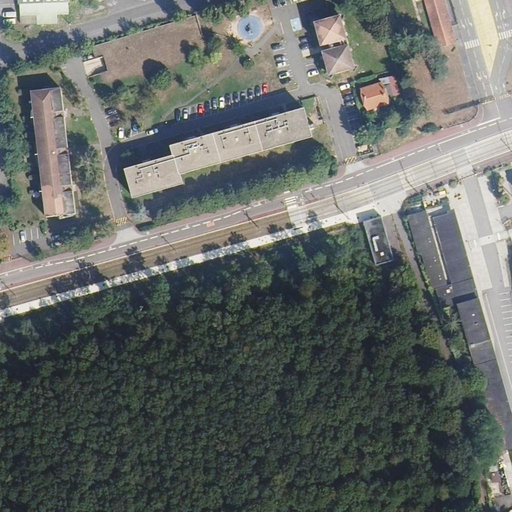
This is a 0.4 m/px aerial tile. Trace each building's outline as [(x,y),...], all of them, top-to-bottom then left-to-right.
[(72,0),(16,0),(17,11),(73,10),(72,0)] [(444,0),(422,0),(435,41),(455,35),(444,0)] [(342,19),(314,28),(328,77),(356,68),(342,19)] [(380,79),(363,84),(370,107),(388,101),(386,95),(397,92),(391,72),(378,75),(380,79)] [(61,93),(31,97),(46,225),(76,221),(61,93)] [(310,115),(176,152),(179,161),(129,175),(137,203),(187,189),(185,182),(319,144),(310,115)] [(431,294),(436,292),(443,312),(460,307),(501,449),(511,447),(511,407),(459,209),(434,216),(452,275),(441,278),(423,211),(403,216),(413,257),(420,255),(431,294)] [(384,217),(364,223),(375,257),(395,250),(384,217)]
